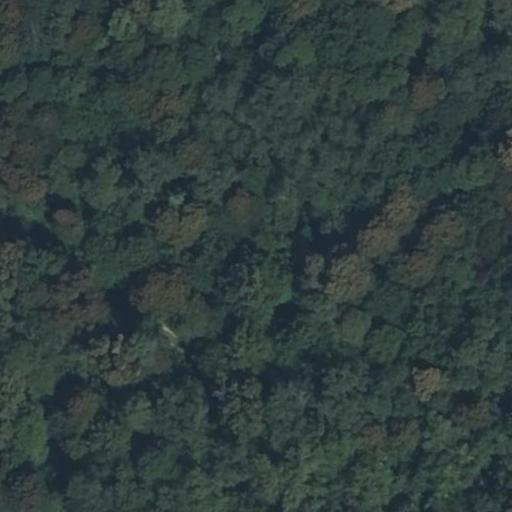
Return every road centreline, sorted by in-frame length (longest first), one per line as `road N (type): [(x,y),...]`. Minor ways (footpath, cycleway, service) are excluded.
road 1 (track): [(363,511),(327,450),(256,410),(213,429),(157,473),(0,511)]
road 2 (track): [(213,429),(0,225)]
